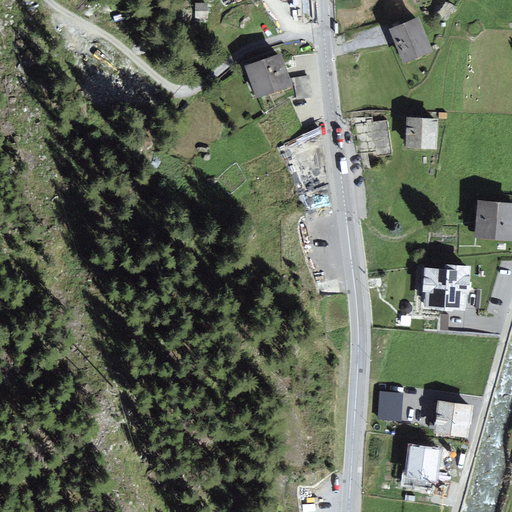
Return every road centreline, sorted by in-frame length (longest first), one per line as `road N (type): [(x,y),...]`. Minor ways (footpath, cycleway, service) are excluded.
road 1 (secondary): [(320,0),(357,319),(347,511)]
road 2 (track): [(51,0),(119,41),(178,91),(196,89),(248,48),(322,29)]
road 3 (residential): [(455,511),(511,306)]
